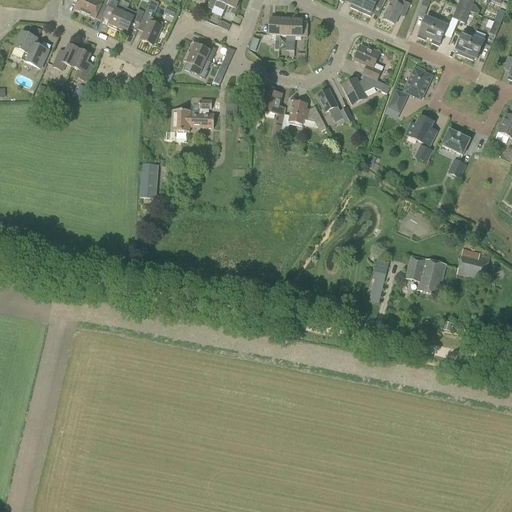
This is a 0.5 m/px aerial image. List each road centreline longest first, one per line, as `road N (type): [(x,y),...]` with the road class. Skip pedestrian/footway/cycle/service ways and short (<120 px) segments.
road 1 (track): [(511,365),(0,264)]
road 2 (residential): [(241,43),(185,20),(164,65),(53,20)]
road 3 (residential): [(235,62),(309,83),(332,71),(352,25)]
road 4 (residential): [(451,66),(437,108),(479,128),(488,126),(505,90)]
